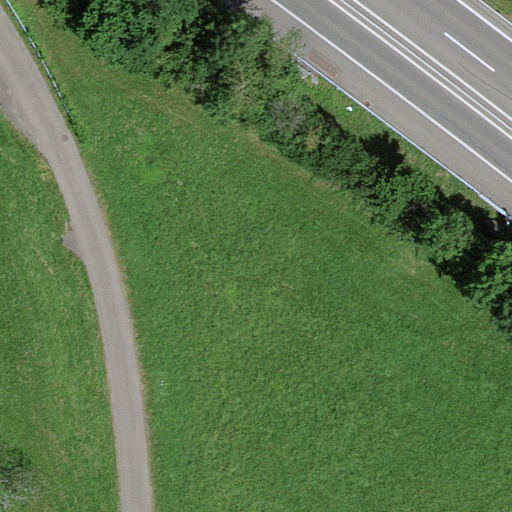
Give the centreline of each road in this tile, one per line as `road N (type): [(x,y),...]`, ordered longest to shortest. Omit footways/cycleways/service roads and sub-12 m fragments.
road 1 (unclassified): [(0,35),(80,189),(130,384),(138,511)]
road 2 (trunk): [(301,0),(511,160)]
road 3 (trunk): [(511,85),(399,0)]
